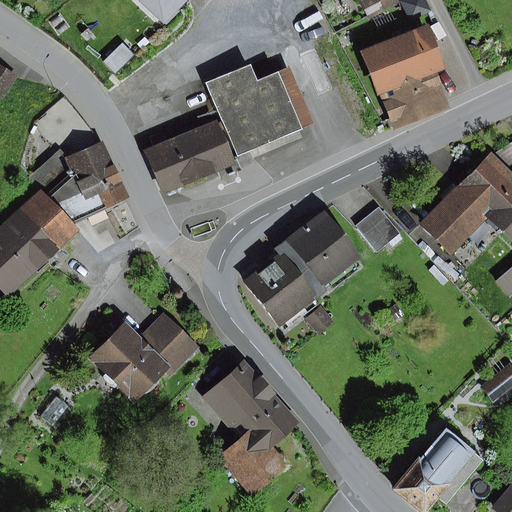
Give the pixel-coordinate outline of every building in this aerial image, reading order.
[(134,0),(160,23),(181,0),(134,0)] [(358,0),(366,16),(399,1),(401,0),(358,0)] [(401,0),(399,1),(410,22),(431,12),(424,0),(401,0)] [(424,29),(360,53),(389,132),(446,111),(433,77),(441,74),(424,29)] [(121,44),(103,62),(114,74),(132,56),(121,44)] [(0,100),(16,77),(0,66),(0,100)] [(247,67),(203,84),(232,159),(299,133),(277,75),(253,84),(247,67)] [(214,125),(151,151),(169,195),(232,169),(214,125)] [(58,149),(29,177),(39,191),(69,223),(127,197),(101,142),(67,157),(58,149)] [(511,142),(492,155),(511,173),(511,142)] [(511,193),(506,187),(511,181),(511,173),(492,155),(489,152),(416,228),(447,257),(484,219),(511,245),(511,193)] [(39,191),(0,226),(0,296),(2,299),(76,231),(69,223),(39,191)] [(378,208),(354,227),(375,253),(398,234),(378,208)] [(321,212),(278,245),(282,250),(313,292),(357,259),(321,212)] [(313,292),(282,250),(241,281),(276,327),(317,297),(313,292)] [(511,266),(495,282),(509,297),(511,294),(511,266)] [(319,306),(304,320),(317,334),(332,321),(319,306)] [(162,313),(137,338),(166,367),(173,373),(198,348),(162,313)] [(137,338),(122,324),(87,360),(132,403),(166,367),(137,338)] [(299,423),(241,362),(202,399),(239,439),(215,461),(248,496),(282,465),(269,451),(299,423)] [(511,366),(510,364),(481,387),(493,402),(511,387),(511,366)] [(55,398),(40,417),(52,426),(67,407),(55,398)] [(441,428),(393,486),(425,511),(436,499),(448,504),(482,462),(441,428)] [(511,511),(511,477),(486,509),(489,511),(511,511)]
